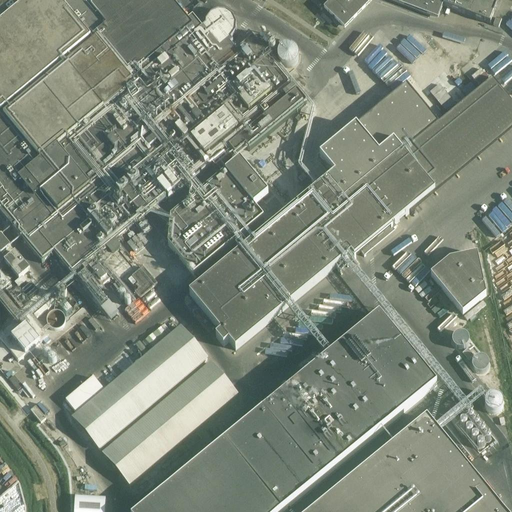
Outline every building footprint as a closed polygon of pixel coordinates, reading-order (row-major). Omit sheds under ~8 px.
[(0,0),(0,21),(1,24),(0,24),(0,112),(9,124),(99,50),(58,0),(0,0)] [(166,98),(91,6),(85,0),(58,0),(99,50),(9,124),(60,185),(166,98)] [(166,98),(206,65),(178,30),(189,21),(171,0),(98,0),(91,6),(166,98)] [(292,0),(293,0),(332,0),(334,2),(331,6),(327,10),(336,18),(345,27),(359,12),(371,0),(382,0),(401,7),(429,18),(429,16),(430,15),(434,16),(438,18),(440,12),(442,6),(443,7),(445,7),(459,13),(472,18),(481,21),(490,25),(490,24),(496,9),(498,0),(292,0)] [(193,17),(189,21),(178,30),(206,65),(213,72),(237,52),(230,45),(233,43),(231,40),(236,34),(236,26),(233,18),(226,14),(218,13),(211,16),(206,23),(206,26),(202,29),(193,17)] [(493,26),(499,28),(501,20),(496,18),(493,26)] [(60,185),(110,246),(111,245),(250,130),(297,92),(292,86),(253,39),(237,52),(213,72),(206,65),(166,98),(60,185)] [(511,103),(492,80),(338,207),(321,187),(295,208),(189,296),(220,335),(215,339),(222,349),(228,344),(235,353),(346,260),(350,257),(354,261),(410,214),(411,215),(511,132),(511,103)] [(42,264),(54,255),(72,277),(79,272),(110,246),(60,185),(9,124),(0,112),(0,213),(24,242),(42,264)] [(194,277),(264,219),(254,207),(268,195),(240,161),(226,173),(171,219),(168,246),(194,277)] [(1,236),(0,236),(0,255),(10,247),(1,236)] [(15,253),(4,262),(19,280),(30,271),(15,253)] [(450,261),(431,277),(463,316),(486,297),(477,255),(450,261)] [(181,264),(174,267),(179,275),(185,272),(181,264)] [(144,268),(128,282),(133,287),(136,284),(141,289),(136,293),(135,294),(141,300),(158,285),(144,268)] [(28,314),(0,335),(0,337),(21,364),(37,352),(45,345),(50,342),(28,314)] [(284,511),(437,387),(430,379),(379,317),(140,511),(284,511)] [(100,451),(207,361),(180,329),(106,391),(81,412),(73,419),(100,451)] [(450,338),(450,342),(451,345),(454,347),(457,349),(460,349),(464,348),(466,346),(468,343),(469,340),(469,337),(468,334),(465,331),(462,330),(459,329),(455,330),(453,332),(451,335),(450,338)] [(51,342),(59,351),(66,344),(58,335),(51,342)] [(127,355),(132,361),(147,349),(141,342),(127,355)] [(1,344),(0,344),(0,363),(10,355),(1,344)] [(61,364),(45,345),(37,352),(53,371),(61,364)] [(470,360),(470,363),(472,366),(474,369),(477,370),(481,370),(484,370),(487,368),(489,365),(490,361),(490,358),(488,355),(486,352),(483,351),(479,351),(476,352),(473,353),(471,356),(470,360)] [(130,487),(238,397),(211,365),(103,455),(130,487)] [(14,377),(9,381),(18,392),(23,388),(14,377)] [(70,400),(81,412),(106,391),(95,379),(70,400)] [(484,404),(484,408),(485,411),(488,413),(491,415),(494,415),(498,414),(501,412),(503,410),(504,406),(503,403),(502,400),(499,397),(496,396),(493,395),(490,396),(487,398),(485,401),(484,404)] [(36,408),(32,412),(42,423),(46,420),(36,408)] [(425,424),(319,511),(500,511),(430,429),(425,424)] [(104,511),(106,499),(74,496),(72,511),(104,511)]
